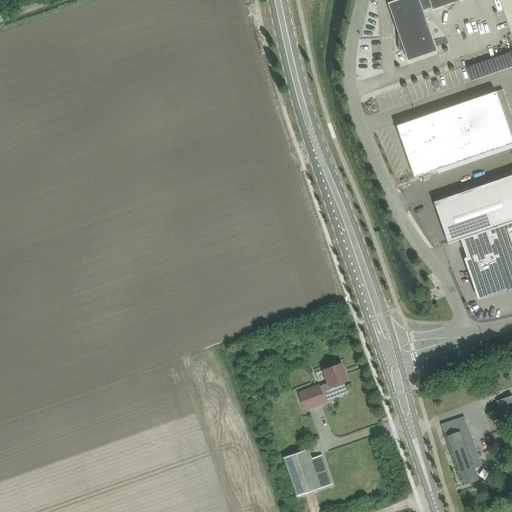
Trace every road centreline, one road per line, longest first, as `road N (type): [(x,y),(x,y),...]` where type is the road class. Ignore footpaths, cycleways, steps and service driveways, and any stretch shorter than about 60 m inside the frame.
road 1 (unclassified): [(472,334),(406,224),(352,95),(349,68),(363,0)]
road 2 (primary): [(272,0),(306,133),(379,346)]
road 3 (primary): [(394,341),(307,98),(284,0)]
road 4 (unknown): [(456,53),(487,42),(490,15),(483,7),(453,17),(452,43)]
road 5 (unknown): [(395,201),(511,160)]
